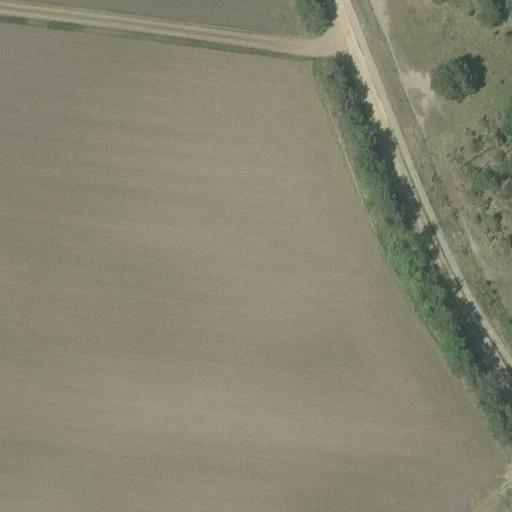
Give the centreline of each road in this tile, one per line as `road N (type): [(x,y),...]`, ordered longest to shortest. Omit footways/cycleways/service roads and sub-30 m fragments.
road 1 (track): [(326,0),(425,253),(511,391)]
road 2 (track): [(0,9),(345,50)]
